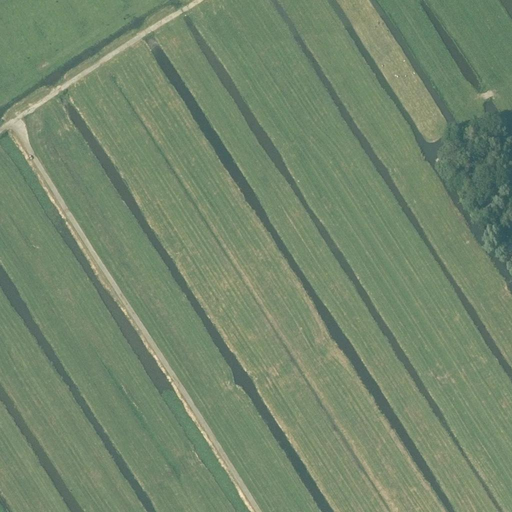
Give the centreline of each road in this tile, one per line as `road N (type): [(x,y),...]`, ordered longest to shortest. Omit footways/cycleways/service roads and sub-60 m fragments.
road 1 (track): [(257,511),(10,125)]
road 2 (track): [(202,0),(0,132)]
